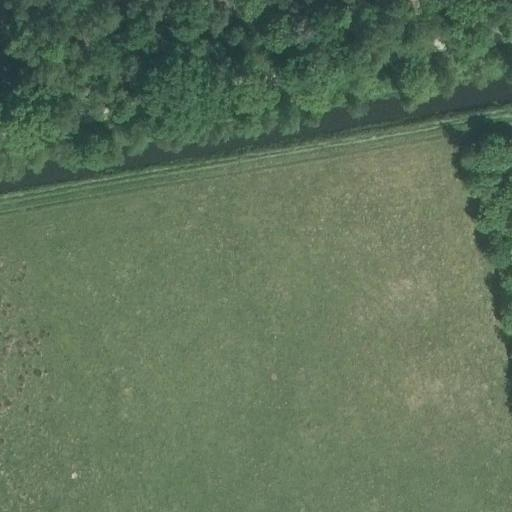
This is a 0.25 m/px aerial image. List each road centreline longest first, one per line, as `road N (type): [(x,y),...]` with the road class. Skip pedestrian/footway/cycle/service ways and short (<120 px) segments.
road 1 (track): [(511,34),(0,128)]
road 2 (track): [(0,206),(511,117)]
